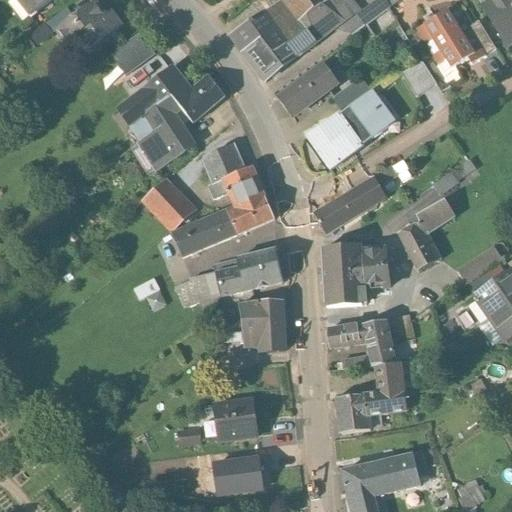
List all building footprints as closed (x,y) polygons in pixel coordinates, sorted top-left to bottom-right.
[(15,0),(33,21),(58,0),(15,0)] [(282,0),(276,5),(295,30),(331,3),(343,1),(343,0),(282,0)] [(343,0),(343,1),(331,3),(295,30),(302,39),(301,40),(312,54),(337,36),(352,39),(401,3),(398,0),(343,0)] [(511,0),(496,0),(484,8),(511,49),(511,48),(511,0)] [(276,5),(262,16),(277,36),(287,50),(301,40),(302,39),(295,30),(276,5)] [(106,21),(97,9),(56,39),(67,54),(71,51),(78,61),(123,28),(114,16),(106,21)] [(468,32),(454,10),(434,22),(435,24),(429,28),(428,26),(418,32),(438,65),(447,60),(453,71),(468,61),(471,65),(484,58),(468,32)] [(229,39),(244,59),(277,36),(262,16),(229,39)] [(479,26),(468,32),(484,58),(494,52),(479,26)] [(277,36),(244,59),(265,88),(312,54),(301,40),(287,50),(277,36)] [(154,61),(139,40),(111,60),(126,81),(154,61)] [(340,86),(324,65),(278,101),(294,121),(340,86)] [(435,87),(421,66),(401,79),(416,101),(435,87)] [(192,93),(173,68),(142,93),(156,113),(171,103),(184,116),(193,126),(224,98),(210,79),(192,93)] [(341,119),(371,97),(360,83),(331,105),(339,116),(341,119)] [(156,113),(142,93),(114,113),(138,147),(153,137),(143,122),(156,113)] [(392,125),(371,97),(341,119),(339,116),(308,139),(330,170),(392,125)] [(176,121),(184,116),(171,103),(156,113),(143,122),(153,137),(138,147),(156,172),(193,147),(176,121)] [(201,168),(208,188),(244,173),(234,147),(210,156),(201,168)] [(468,163),(433,188),(441,199),(458,187),(456,185),(474,172),(468,163)] [(402,164),(392,171),(398,179),(402,185),(411,179),(402,164)] [(265,200),(253,170),(244,173),(208,188),(214,203),(225,199),(231,214),(265,200)] [(392,170),(374,181),(380,191),(398,179),(392,171),(392,170)] [(374,181),(348,197),(360,216),(385,199),(380,191),(374,181)] [(195,214),(164,183),(141,206),(172,237),(195,214)] [(360,216),(348,197),(316,218),(327,236),(360,216)] [(275,224),(265,200),(231,214),(227,215),(238,240),(275,224)] [(454,225),(443,207),(416,223),(418,226),(397,238),(418,273),(437,262),(425,241),(454,225)] [(238,240),(227,215),(173,238),(184,263),(238,240)] [(363,255),(363,248),(320,251),(324,314),(365,311),(364,296),(389,294),(386,254),(363,255)] [(466,289),(467,292),(504,267),(494,251),(457,276),(466,289)] [(224,265),(213,268),(215,276),(221,303),(283,288),(275,253),(237,262),(224,265)] [(511,305),(511,270),(472,298),(489,322),(511,305)] [(221,303),(215,276),(190,281),(175,289),(185,311),(202,306),(207,318),(221,303)] [(147,302),(160,295),(154,283),(134,293),(140,305),(147,302)] [(166,308),(160,295),(147,302),(153,315),(166,308)] [(511,305),(489,322),(503,343),(511,337),(511,305)] [(257,307),(239,312),(242,332),(244,354),(257,353),(257,358),(283,357),(281,306),(257,307)] [(285,313),(286,348),(296,347),(295,313),(285,313)] [(370,375),(398,371),(385,324),(329,332),(332,357),(365,353),(370,375)] [(370,375),(374,397),(333,404),(339,439),(370,434),(368,422),(408,416),(401,370),(398,371),(370,375)] [(252,404),(217,408),(221,446),(257,441),(252,404)] [(199,435),(179,437),(180,450),(200,447),(199,435)] [(441,465),(436,451),(426,454),(431,469),(441,465)] [(409,460),(343,476),(351,511),(374,511),(372,502),(417,491),(409,460)] [(259,462),(213,468),(217,497),(263,491),(259,462)] [(485,505),(476,485),(465,490),(466,493),(460,496),(463,502),(459,504),(463,511),(476,511),(475,510),(485,505)]
